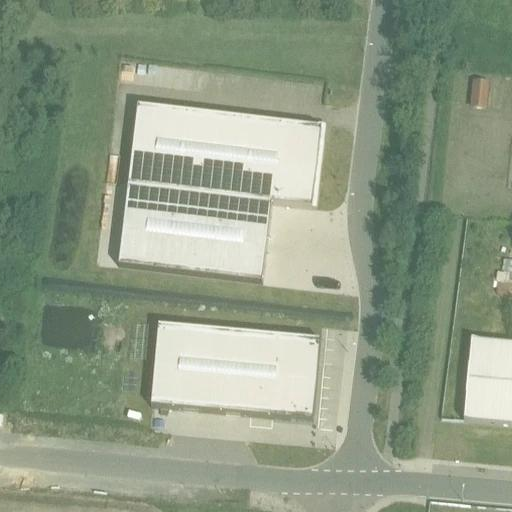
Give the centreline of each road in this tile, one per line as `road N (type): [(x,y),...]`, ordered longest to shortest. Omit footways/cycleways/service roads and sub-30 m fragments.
road 1 (unclassified): [(384,0),(358,211),(369,350),(347,485)]
road 2 (unclassified): [(0,457),(347,485)]
road 3 (unclassified): [(347,485),(511,497)]
